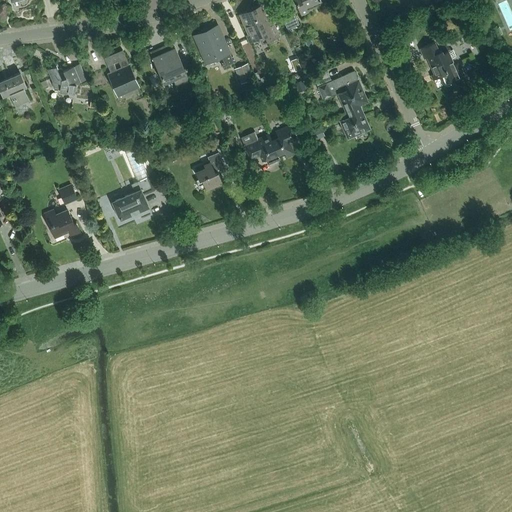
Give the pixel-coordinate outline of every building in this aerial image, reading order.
[(288,0),(289,0),(289,1),(289,2),(290,2),(291,3),(292,3),(292,6),(291,6),(292,9),(298,6),(301,14),(308,11),(307,8),(319,2),(321,5),(329,1),(328,0),(288,0)] [(262,44),(279,36),(272,19),(268,21),(261,5),(239,14),(248,34),(246,35),(249,42),(258,38),(262,44)] [(300,26),(294,14),(282,19),(288,31),(300,26)] [(223,67),(233,62),(229,53),(217,25),(194,35),(206,63),(221,56),(225,64),(222,65),(223,67)] [(424,58),(427,57),(434,73),(431,75),(433,80),(442,76),(445,84),(458,78),(458,77),(463,74),(458,63),(454,65),(448,51),(442,53),(441,51),(438,52),(434,42),(420,48),(424,58)] [(176,84),(188,79),(175,47),(172,49),(170,44),(150,52),(163,84),(173,79),(176,84)] [(123,50),(104,58),(111,74),(109,75),(118,96),(138,87),(123,50)] [(254,79),(248,63),(235,69),(241,84),(254,79)] [(76,84),(81,82),(74,66),(63,70),(65,76),(61,77),(56,65),(47,69),(53,82),(51,83),(54,89),(60,90),(59,93),(75,95),(76,84)] [(318,87),(323,100),(336,95),(335,89),(345,85),(348,90),(338,95),(346,112),(360,106),(368,102),(363,91),(361,92),(360,88),(361,87),(354,71),(330,81),(331,82),(327,84),(327,83),(318,87)] [(16,107),(30,101),(24,87),(25,87),(20,72),(0,80),(0,89),(3,97),(10,94),(16,107)] [(360,106),(346,112),(348,117),(340,121),(348,138),(370,129),(360,106)] [(325,137),(319,124),(308,128),(314,141),(325,137)] [(291,125),(269,134),(279,157),(285,154),(287,158),(295,154),(290,142),(296,139),(291,125)] [(280,159),(279,157),(269,134),(256,140),(253,132),(239,139),(247,157),(256,153),(260,162),(266,159),(268,164),(280,159)] [(155,190),(149,175),(138,149),(125,154),(137,181),(133,183),(136,191),(112,201),(120,220),(149,208),(143,195),(155,190)] [(217,172),(225,168),(218,152),(208,157),(210,162),(204,164),(205,167),(196,171),(200,180),(202,179),(207,189),(222,182),(217,172)] [(78,200),(69,180),(57,186),(65,205),(78,200)] [(74,223),(68,209),(47,217),(55,237),(69,231),(71,236),(81,233),(77,222),(74,223)]
